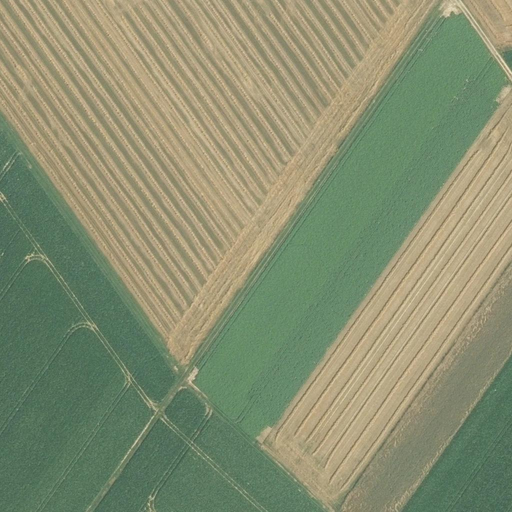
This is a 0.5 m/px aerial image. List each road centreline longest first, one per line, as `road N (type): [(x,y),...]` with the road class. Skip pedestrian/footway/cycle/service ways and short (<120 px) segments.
road 1 (track): [(449,0),(103,511)]
road 2 (track): [(0,122),(187,388),(322,511)]
